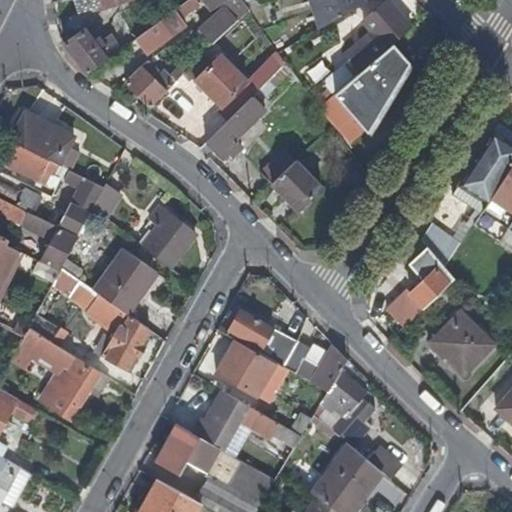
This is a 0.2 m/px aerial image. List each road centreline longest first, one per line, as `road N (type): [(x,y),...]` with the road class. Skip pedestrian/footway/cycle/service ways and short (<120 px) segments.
road 1 (residential): [(33,0),(39,67),(250,234)]
road 2 (residential): [(93,511),(250,234)]
road 3 (residential): [(320,300),(478,41)]
road 4 (residential): [(320,300),(462,450)]
